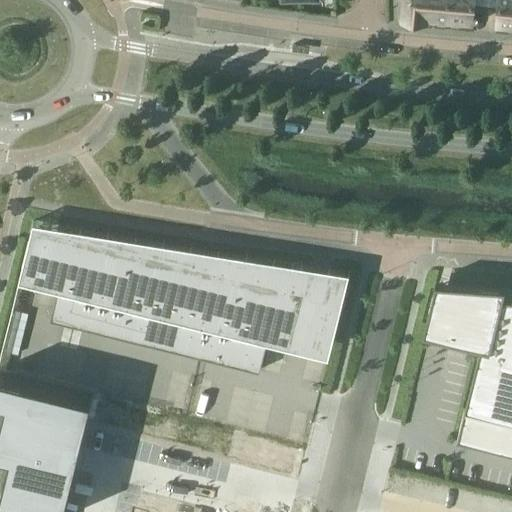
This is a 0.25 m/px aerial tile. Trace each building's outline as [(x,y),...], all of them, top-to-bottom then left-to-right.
[(403,0),(402,16),(415,17),(415,19),(424,20),(424,18),(426,18),(428,0),(403,0)] [(428,0),(426,18),(438,19),(438,21),(447,22),(447,20),(449,20),(450,0),(428,0)] [(486,0),(450,0),(449,20),(452,21),(451,22),(460,23),(460,21),(473,22),(475,3),(487,4),(486,0)] [(511,0),(486,0),(487,4),(498,5),(496,24),(509,25),(509,27),(511,27),(511,0)] [(290,341),(291,324),(293,264),(197,261),(34,220),(19,279),(58,288),(51,318),(66,322),(260,370),(267,340),(290,341)] [(436,280),(423,331),(436,334),(480,345),(458,436),(459,436),(511,448),(511,295),(504,295),(506,285),(436,280)] [(0,396),(7,398),(0,426),(0,449),(11,452),(0,495),(0,504),(31,511),(62,511),(84,427),(88,428),(83,448),(232,485),(245,433),(96,395),(90,419),(86,418),(92,394),(0,371),(0,396)]
